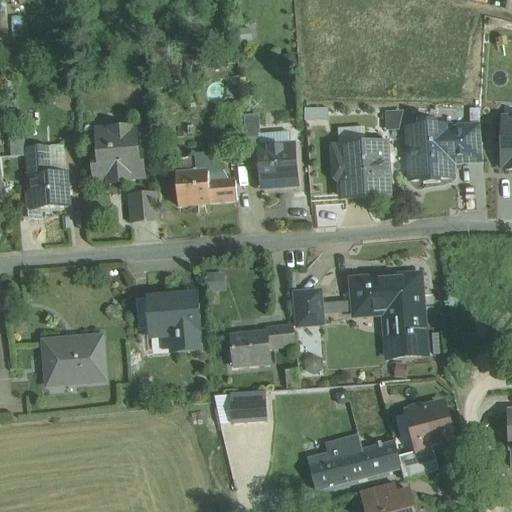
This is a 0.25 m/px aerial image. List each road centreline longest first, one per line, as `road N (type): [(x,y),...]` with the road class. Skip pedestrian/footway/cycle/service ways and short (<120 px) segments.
road 1 (residential): [(0,262),(441,225),(511,227)]
road 2 (residential): [(511,386),(460,388),(493,511)]
